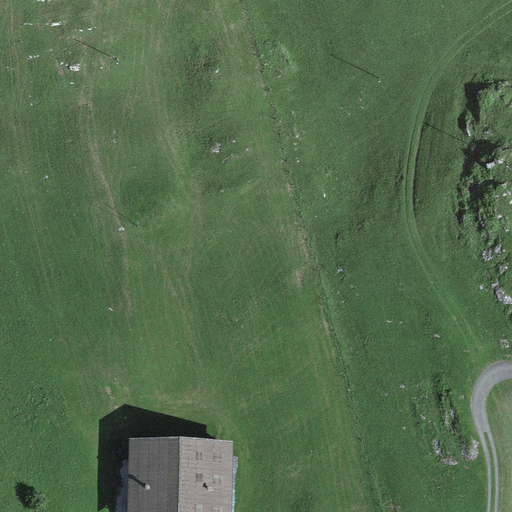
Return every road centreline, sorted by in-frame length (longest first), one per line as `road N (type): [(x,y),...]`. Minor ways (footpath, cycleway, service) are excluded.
road 1 (track): [(483,384),(472,342),(419,259),(409,228),(417,117)]
road 2 (track): [(492,511),(479,399),(491,376),(511,371)]
